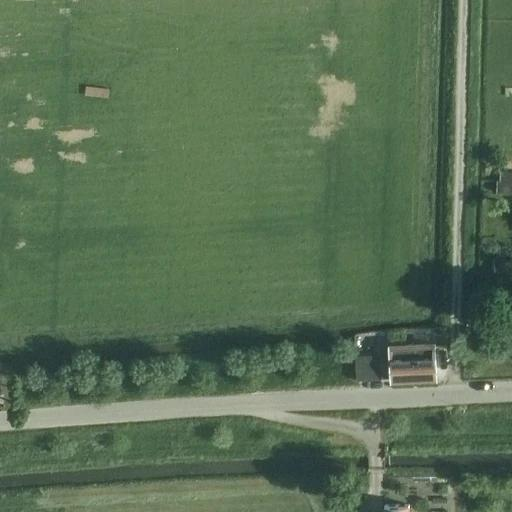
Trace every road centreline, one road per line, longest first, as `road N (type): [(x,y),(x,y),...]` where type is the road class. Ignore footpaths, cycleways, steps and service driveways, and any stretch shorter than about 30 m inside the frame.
road 1 (unclassified): [(0,419),(511,391)]
road 2 (track): [(452,394),(465,0)]
